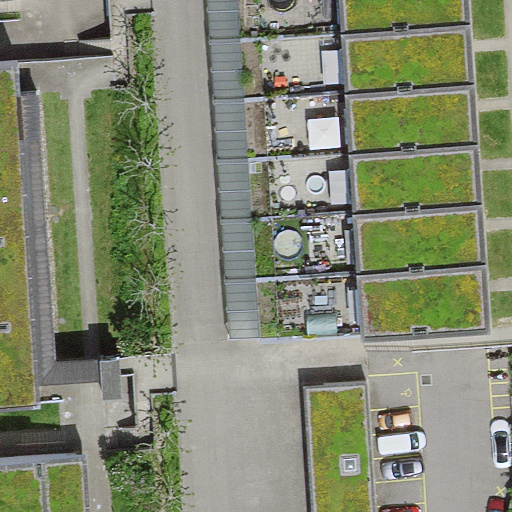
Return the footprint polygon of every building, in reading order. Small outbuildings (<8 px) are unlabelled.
[(350,0),(262,0),(264,33),(352,30),(350,0)] [(468,0),(350,0),(352,30),(470,26),(468,0)] [(470,26),(352,30),(354,89),(472,85),(470,26)] [(354,89),(352,30),(264,33),(266,93),(354,89)] [(38,80),(102,83),(104,48),(39,45),(38,80)] [(23,68),(0,69),(0,155),(30,153),(23,68)] [(474,144),(472,85),(354,89),(356,149),(474,144)] [(354,89),(266,93),(269,152),(356,149),(354,89)] [(476,204),(474,144),(356,149),(359,208),(476,204)] [(359,208),(356,149),(269,152),(271,211),(359,208)] [(30,153),(0,155),(0,241),(37,238),(30,153)] [(476,204),(359,208),(361,267),(479,263),(476,204)] [(359,208),(271,211),(273,271),(361,267),(359,208)] [(37,238),(0,241),(0,327),(44,324),(37,238)] [(479,263),(361,267),(363,327),(481,322),(479,263)] [(361,267),(273,271),(275,330),(363,327),(361,267)] [(44,324),(0,327),(0,413),(50,409),(44,324)] [(313,511),(370,511),(362,377),(305,381),(313,511)] [(90,511),(87,461),(0,467),(0,511),(90,511)]
